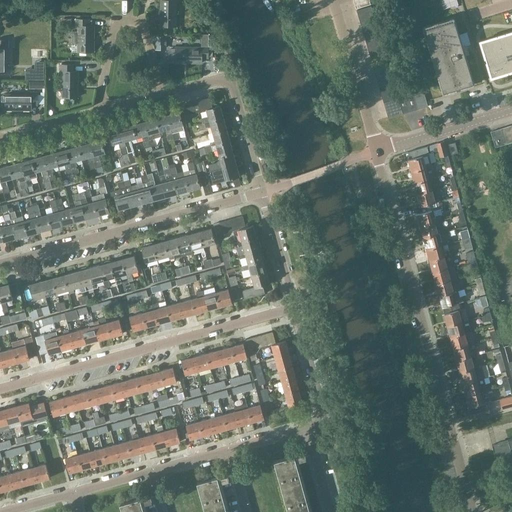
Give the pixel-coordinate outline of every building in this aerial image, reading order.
[(165,0),(160,0),(160,26),(176,26),(176,0),(178,0),(165,0)] [(353,0),(356,8),(370,4),(369,0),(353,0)] [(358,17),(373,13),(371,5),(356,10),(358,17)] [(361,25),(375,21),(373,13),(358,17),(361,25)] [(94,52),(94,26),(89,26),(89,19),(76,19),(76,26),(79,26),(79,32),(72,32),(72,43),(78,43),(78,52),(94,52)] [(453,20),(423,29),(443,92),(473,83),(464,55),(466,55),(463,47),(462,48),(453,20)] [(363,32),(377,28),(375,21),(361,25),(363,32)] [(365,40),(380,36),(377,28),(363,32),(365,40)] [(511,31),(480,41),(491,77),(511,70),(511,31)] [(367,48),(382,43),(380,36),(365,40),(367,48)] [(295,42),(281,49),(298,87),(313,80),(295,42)] [(370,56),(384,51),(382,43),(367,48),(370,56)] [(208,58),(208,45),(201,45),(201,47),(175,47),(175,62),(201,63),(201,58),(208,58)] [(372,63),(386,59),(384,51),(370,56),(372,63)] [(374,72),(389,67),(386,59),(372,63),(374,72)] [(78,97),(78,71),(73,71),(73,65),(60,64),(60,71),(63,71),(62,97),(78,97)] [(377,79),(391,75),(389,67),(374,72),(377,79)] [(379,86),(393,82),(391,75),(377,79),(379,86)] [(381,94),(395,90),(393,82),(379,86),(381,94)] [(417,108),(427,105),(422,89),(413,92),(417,108)] [(383,101),(398,97),(395,90),(381,94),(383,101)] [(38,105),(38,92),(31,92),(31,95),(5,94),(5,110),(31,110),(32,105),(38,105)] [(402,113),(417,108),(413,92),(398,97),(402,113)] [(206,110),(212,108),(209,97),(203,99),(206,110)] [(388,117),(402,113),(398,97),(383,101),(388,117)] [(202,111),(206,110),(203,99),(197,100),(200,111),(202,111)] [(201,112),(200,111),(197,100),(192,102),(195,113),(200,111),(200,113),(201,112)] [(189,114),(195,113),(192,102),(186,104),(189,114)] [(183,116),(189,114),(186,104),(180,105),(183,116)] [(202,123),(223,117),(220,106),(212,108),(206,110),(208,116),(200,118),(202,123)] [(184,130),(182,125),(179,112),(167,115),(170,128),(174,140),(180,138),(178,131),(184,130)] [(174,140),(170,128),(167,115),(155,118),(159,131),(165,130),(166,134),(168,141),(174,140)] [(212,133),(226,129),(223,117),(202,123),(197,124),(199,130),(211,127),(212,133)] [(155,118),(144,122),(151,146),(157,145),(155,138),(161,136),(159,131),(155,118)] [(144,122),(132,125),(136,138),(142,136),(145,148),(151,146),(144,122)] [(130,139),(136,138),(132,125),(121,128),(124,141),(130,163),(136,162),(130,139)] [(511,125),(501,128),(506,144),(511,142),(511,125)] [(130,163),(124,141),(121,128),(109,131),(113,144),(119,142),(120,147),(122,154),(118,158),(121,166),(130,163)] [(495,148),(506,144),(501,128),(490,132),(490,133),(495,148)] [(216,144),(229,140),(226,129),(212,133),(207,134),(209,140),(202,142),(204,148),(211,146),(216,144)] [(101,139),(89,143),(92,156),(94,161),(96,168),(98,175),(101,174),(101,173),(103,172),(102,166),(98,154),(105,152),(101,139)] [(219,156),(232,152),(229,140),(216,144),(219,156)] [(444,162),(449,161),(444,141),(437,143),(440,157),(442,156),(444,162)] [(451,155),(458,153),(455,142),(448,144),(451,155)] [(94,161),(92,156),(89,143),(77,146),(81,159),(87,157),(90,169),(96,168),(94,161)] [(75,161),(81,159),(77,146),(65,149),(69,162),(70,167),(72,174),(78,173),(76,166),(75,166),(75,165),(76,164),(75,161)] [(408,172),(432,165),(427,147),(408,152),(410,159),(407,160),(408,160),(411,171),(408,171),(408,172)] [(70,167),(69,162),(65,149),(54,152),(57,165),(63,164),(67,176),(72,174),(70,167)] [(54,152),(42,156),(49,181),(50,180),(55,179),(53,172),(52,167),(57,165),(54,152)] [(217,163),(209,165),(210,171),(236,164),(232,152),(219,156),(220,159),(217,163)] [(42,156),(30,159),(34,172),(35,172),(41,170),(42,175),(43,182),(46,190),(52,189),(50,180),(49,181),(42,156)] [(35,172),(34,172),(30,159),(19,162),(23,175),(24,180),(28,195),(29,195),(27,187),(31,186),(30,179),(36,177),(35,172)] [(188,191),(200,188),(196,173),(195,173),(194,168),(192,161),(187,163),(189,170),(182,171),(182,172),(184,177),(188,191)] [(24,180),(23,175),(19,162),(7,165),(11,178),(17,177),(18,182),(20,189),(21,188),(23,196),(28,195),(24,180)] [(212,176),(224,173),(225,179),(239,175),(236,164),(210,171),(212,176)] [(5,180),(11,178),(7,165),(0,167),(0,184),(1,189),(3,193),(8,192),(5,180)] [(435,177),(432,165),(408,172),(411,171),(414,182),(411,183),(412,183),(435,177)] [(169,168),(176,194),(188,191),(184,177),(182,172),(177,173),(175,166),(169,168)] [(161,183),(165,197),(176,194),(169,168),(163,169),(167,181),(161,183)] [(130,186),(128,179),(126,172),(121,174),(123,181),(125,188),(126,193),(130,207),(142,204),(136,185),(131,186),(130,186)] [(201,179),(202,186),(209,184),(208,178),(206,172),(199,174),(201,179)] [(148,181),(153,200),(165,197),(161,183),(154,185),(153,181),(154,180),(152,173),(146,174),(148,181)] [(136,185),(142,204),(153,200),(148,181),(146,174),(140,176),(142,183),(136,185)] [(428,179),(433,178),(435,177),(412,183),(412,184),(414,183),(417,194),(415,195),(438,189),(436,183),(430,185),(428,179)] [(126,193),(125,188),(123,181),(117,182),(119,189),(120,194),(114,196),(118,210),(130,207),(126,193)] [(103,194),(107,193),(105,186),(99,187),(101,194),(91,196),(93,202),(97,216),(108,213),(103,194)] [(439,201),(436,190),(438,189),(415,195),(417,195),(420,206),(418,206),(439,201)] [(84,192),(78,193),(80,200),(85,219),(97,216),(93,202),(87,203),(84,192)] [(74,222),(85,219),(80,200),(78,193),(72,195),(74,202),(76,206),(70,208),(74,222)] [(57,207),(62,225),(74,222),(70,208),(64,210),(63,205),(61,198),(55,200),(57,207)] [(46,215),(50,229),(62,225),(57,207),(55,200),(49,201),(53,213),(46,215)] [(441,214),(440,209),(438,202),(439,201),(418,206),(418,207),(421,206),(423,212),(416,214),(417,214),(420,225),(418,226),(441,220),(440,214),(441,214)] [(34,213),(39,232),(50,229),(46,215),(41,216),(39,211),(38,204),(32,206),(34,213)] [(23,221),(27,235),(39,232),(34,213),(32,206),(26,207),(28,214),(29,219),(23,221)] [(22,216),(16,218),(14,211),(8,212),(10,219),(12,224),(16,238),(21,237),(22,238),(27,237),(27,235),(23,221),(22,216)] [(239,229),(245,227),(242,215),(236,217),(239,229)] [(233,230),(239,229),(236,217),(230,219),(233,230)] [(16,238),(12,224),(10,219),(4,221),(6,226),(0,227),(0,228),(4,241),(16,238)] [(228,232),(233,231),(233,230),(230,219),(224,220),(228,232)] [(224,233),(228,232),(224,220),(219,222),(222,234),(224,233)] [(444,231),(443,227),(441,220),(418,226),(418,227),(420,226),(423,237),(421,238),(444,231)] [(216,235),(222,234),(219,222),(213,224),(216,235)] [(241,241),(256,237),(253,225),(245,227),(239,229),(233,230),(233,231),(234,235),(239,234),(241,241)] [(203,246),(215,242),(211,227),(199,231),(203,246)] [(462,239),(470,237),(467,228),(460,231),(462,239)] [(192,249),(203,246),(199,231),(188,234),(192,249)] [(424,250),(447,243),(444,231),(421,238),(423,238),(426,249),(424,249),(424,250)] [(188,234),(176,237),(180,252),(181,256),(193,253),(192,249),(188,234)] [(176,237),(165,240),(169,255),(170,260),(174,258),(173,254),(180,252),(176,237)] [(259,242),(258,241),(256,237),(241,241),(244,253),(260,248),(259,248),(261,247),(259,242)] [(471,244),(470,237),(462,239),(464,246),(463,246),(464,249),(472,247),(471,244)] [(157,259),(169,255),(165,240),(153,244),(157,259)] [(157,259),(153,244),(151,242),(146,244),(146,245),(141,247),(145,262),(157,259)] [(442,252),(440,246),(447,244),(447,243),(424,250),(426,249),(429,260),(427,261),(449,255),(448,250),(442,252)] [(248,264),(263,260),(264,258),(262,254),(261,253),(260,248),(244,253),(241,254),(242,258),(246,257),(248,264)] [(471,262),(476,260),(474,254),(474,255),(473,251),(465,253),(468,263),(471,262)] [(140,263),(137,264),(134,255),(122,258),(128,281),(133,281),(131,272),(138,270),(138,269),(141,268),(140,263)] [(445,263),(444,257),(449,256),(449,255),(427,261),(429,261),(432,272),(430,272),(430,273),(453,266),(452,261),(445,263)] [(230,256),(223,258),(226,268),(231,267),(230,261),(231,261),(230,256)] [(128,282),(128,281),(122,258),(110,262),(115,277),(116,284),(121,283),(119,275),(126,274),(128,282)] [(251,276),(266,272),(263,260),(248,264),(242,266),(244,271),(249,269),(251,276)] [(107,279),(115,277),(110,262),(99,265),(105,287),(109,286),(107,279)] [(105,288),(105,287),(99,265),(87,268),(93,289),(97,288),(96,282),(103,280),(105,288)] [(177,276),(186,274),(184,266),(175,269),(177,276)] [(433,284),(457,278),(453,266),(430,273),(433,272),(435,283),(433,284)] [(87,268),(86,267),(81,268),(80,270),(76,271),(80,286),(81,292),(86,290),(85,285),(91,283),(93,289),(87,268)] [(219,268),(209,270),(211,277),(221,274),(219,268)] [(209,270),(199,273),(201,279),(211,277),(209,270)] [(73,288),(80,286),(76,271),(64,274),(68,290),(69,293),(74,292),(73,288)] [(266,272),(251,276),(254,287),(241,291),(244,299),(264,293),(262,285),(269,283),(266,272)] [(161,273),(151,276),(153,283),(163,280),(161,273)] [(57,293),(68,290),(64,274),(53,278),(57,293)] [(195,274),(184,277),(186,284),(196,281),(195,274)] [(184,277),(175,280),(176,286),(186,284),(184,277)] [(45,296),(57,293),(53,278),(41,281),(45,296)] [(451,286),(450,280),(457,278),(433,284),(433,285),(436,284),(439,295),(436,296),(460,289),(458,284),(451,286)] [(33,299),(45,296),(41,281),(29,284),(33,299)] [(170,281),(160,284),(162,290),(172,287),(170,281)] [(5,301),(12,299),(8,284),(0,285),(0,299),(3,309),(4,312),(8,311),(5,301)] [(160,284),(150,287),(152,293),(162,290),(160,284)] [(219,306),(231,303),(227,289),(215,292),(219,306)] [(231,291),(234,299),(241,297),(239,289),(231,291)] [(459,297),(457,291),(460,290),(460,289),(436,296),(439,295),(442,306),(439,307),(440,307),(463,301),(461,296),(459,297)] [(146,290),(136,293),(137,299),(147,296),(146,290)] [(197,297),(190,299),(195,313),(207,310),(203,295),(202,296),(201,290),(195,292),(197,297)] [(207,310),(219,306),(215,292),(203,295),(207,310)] [(136,293),(126,295),(128,301),(137,299),(136,293)] [(182,316),(195,313),(190,299),(178,302),(182,316)] [(102,309),(112,306),(110,300),(101,302),(102,309)] [(472,301),(474,309),(481,308),(479,300),(472,301)] [(456,303),(458,303),(463,302),(463,301),(440,307),(440,308),(442,307),(444,313),(441,314),(442,315),(442,314),(444,321),(446,320),(447,325),(445,326),(468,319),(465,308),(460,310),(460,309),(458,310),(456,303)] [(92,311),(102,309),(101,302),(91,305),(92,311)] [(170,320),(182,316),(178,302),(166,306),(170,320)] [(152,304),(158,323),(170,320),(166,306),(160,307),(159,303),(152,304)] [(141,312),(145,327),(158,323),(152,304),(147,306),(148,311),(141,312)] [(76,309),(78,315),(88,313),(86,306),(76,309)] [(68,318),(78,315),(76,309),(66,312),(68,318)] [(133,330),(145,327),(141,312),(129,316),(133,330)] [(52,316),(53,322),(63,319),(61,313),(52,316)] [(487,321),(492,320),(490,313),(485,315),(481,316),(482,322),(487,321)] [(43,325),(53,322),(52,316),(42,319),(43,325)] [(106,322),(110,336),(123,333),(119,319),(106,322)] [(471,331),(470,325),(468,319),(445,326),(447,326),(450,337),(447,337),(448,338),(471,331)] [(106,322),(99,324),(98,320),(93,322),(94,325),(94,326),(98,340),(110,336),(106,322)] [(17,323),(8,326),(9,332),(18,329),(17,323)] [(8,326),(0,327),(0,334),(9,332),(8,326)] [(86,343),(98,340),(94,326),(81,329),(86,343)] [(73,347),(86,343),(81,329),(69,332),(73,347)] [(271,344),(275,343),(272,331),(266,333),(270,344),(271,344)] [(451,349),(474,342),(471,331),(448,338),(450,337),(453,348),(451,349)] [(61,350),(73,347),(69,332),(57,336),(61,350)] [(264,346),(270,344),(266,333),(261,334),(264,346)] [(259,347),(264,346),(261,334),(256,336),(259,347)] [(48,354),(61,350),(57,336),(44,339),(48,354)] [(254,349),(259,347),(256,336),(250,338),(253,349),(254,349)] [(248,350),(253,349),(250,338),(245,339),(248,350)] [(19,342),(12,344),(13,348),(16,362),(29,359),(25,345),(24,340),(18,341),(19,342)] [(274,357),(289,353),(285,340),(275,343),(271,344),(274,357)] [(476,349),(474,343),(474,342),(451,349),(451,350),(453,349),(456,360),(454,360),(454,361),(477,354),(476,349)] [(234,361),(246,357),(242,343),(230,347),(234,361)] [(221,364),(234,361),(230,347),(217,350),(221,364)] [(4,365),(16,362),(13,348),(0,351),(4,365)] [(251,361),(252,360),(257,359),(254,349),(253,349),(248,350),(251,361)] [(209,367),(221,364),(217,350),(205,353),(209,367)] [(197,371),(209,367),(205,353),(193,357),(197,371)] [(278,369),(292,365),(289,353),(274,357),(278,369)] [(479,366),(475,355),(478,355),(477,354),(454,361),(456,360),(459,371),(457,372),(479,366)] [(184,374),(197,371),(193,357),(180,360),(184,374)] [(256,375),(262,373),(260,364),(253,365),(256,375)] [(281,381),(295,377),(292,365),(278,369),(281,381)] [(460,384),(484,377),(481,366),(479,367),(479,366),(457,372),(457,373),(460,372),(462,383),(460,384)] [(159,371),(163,385),(176,381),(172,367),(159,371)] [(156,387),(163,385),(159,371),(147,374),(151,388),(153,392),(157,391),(156,387)] [(265,383),(263,374),(262,373),(256,375),(259,385),(265,383)] [(139,392),(151,388),(147,374),(135,377),(139,392)] [(240,383),(250,380),(248,374),(238,377),(240,383)] [(126,395),(139,392),(135,377),(122,381),(126,395)] [(230,385),(240,383),(238,377),(229,379),(230,385)] [(295,377),(281,381),(285,394),(299,390),(295,377)] [(486,389),(483,378),(484,378),(484,377),(460,384),(461,384),(463,391),(464,390),(466,395),(463,395),(463,396),(486,389)] [(122,381),(110,384),(114,398),(126,395),(122,381)] [(215,390),(225,387),(224,381),(213,384),(215,390)] [(252,389),(251,383),(241,385),(243,392),(252,389)] [(110,384),(98,388),(102,402),(114,398),(110,384)] [(206,392),(215,390),(213,384),(204,386),(206,392)] [(232,394),(243,392),(241,385),(231,388),(232,394)] [(89,405),(102,402),(98,388),(85,391),(89,405)] [(191,396),(201,394),(199,388),(189,390),(191,396)] [(263,400),(269,398),(266,388),(260,390),(263,400)] [(486,389),(463,396),(466,395),(469,406),(467,407),(468,415),(468,414),(475,413),(476,413),(487,410),(485,403),(485,402),(485,400),(482,401),(480,392),(482,391),(487,390),(486,389)] [(217,392),(218,398),(228,396),(226,390),(217,392)] [(299,390),(285,394),(288,406),(302,402),(299,390)] [(77,409),(89,405),(85,391),(73,394),(77,409)] [(208,401),(218,398),(217,392),(206,395),(208,401)] [(65,412),(77,409),(73,394),(61,398),(65,412)] [(179,402),(178,399),(177,396),(167,399),(169,405),(179,402)] [(511,396),(500,399),(502,409),(511,405),(511,396)] [(192,399),(193,406),(203,403),(202,397),(192,399)] [(61,398),(48,401),(52,415),(65,412),(61,398)] [(265,410),(266,410),(271,408),(269,398),(263,400),(265,410)] [(159,408),(169,405),(167,399),(157,402),(159,408)] [(192,399),(182,402),(183,404),(184,408),(193,406),(192,399)] [(28,402),(16,406),(20,419),(19,420),(20,426),(34,422),(32,418),(46,414),(43,402),(29,406),(28,402)] [(144,412),(155,409),(153,403),(143,406),(144,412)] [(251,421),(263,418),(264,418),(260,404),(247,408),(251,421)] [(19,420),(20,419),(16,406),(4,409),(7,423),(19,420)] [(134,414),(144,412),(143,406),(133,408),(134,414)] [(170,408),(160,410),(162,417),(172,414),(170,408)] [(239,425),(251,421),(247,408),(235,411),(239,425)] [(120,418),(129,416),(128,410),(118,412),(120,418)] [(227,428),(239,425),(235,411),(223,414),(227,428)] [(110,421),(120,418),(118,412),(108,415),(110,421)] [(145,414),(147,421),(157,418),(155,412),(145,414)] [(137,423),(147,421),(145,414),(135,417),(137,423)] [(214,432),(227,428),(223,414),(210,418),(214,432)] [(95,425),(105,422),(103,416),(93,419),(95,425)] [(202,435),(214,432),(210,418),(198,421),(202,435)] [(85,428),(95,425),(93,419),(83,422),(85,428)] [(121,421),(123,427),(132,425),(130,419),(121,421)] [(112,430),(123,427),(121,421),(111,424),(112,430)] [(189,439),(202,435),(198,421),(185,425),(189,439)] [(70,432),(80,429),(79,423),(69,426),(70,432)] [(98,434),(108,431),(106,425),(97,428),(98,434)] [(69,426),(59,429),(60,435),(70,432),(69,426)] [(164,431),(167,445),(180,441),(176,427),(164,431)] [(88,437),(98,434),(97,428),(86,431),(88,437)] [(155,448),(167,445),(164,431),(151,434),(155,448)] [(72,435),(74,441),(83,438),(81,432),(72,435)] [(26,442),(36,439),(34,433),(24,435),(26,442)] [(143,452),(139,438),(138,434),(132,435),(133,439),(127,441),(131,455),(143,452)] [(143,452),(155,448),(151,434),(139,438),(143,452)] [(16,444),(26,442),(24,435),(14,438),(16,444)] [(63,444),(74,441),(72,435),(61,438),(63,444)] [(493,452),(495,461),(496,460),(496,459),(511,455),(511,437),(511,438),(507,439),(508,441),(491,445),(493,450),(493,452)] [(0,443),(1,448),(11,446),(9,440),(0,442),(0,443)] [(41,448),(39,442),(39,441),(29,444),(31,450),(41,448)] [(118,458),(131,455),(127,441),(114,444),(118,458)] [(106,462),(118,458),(114,444),(102,448),(106,462)] [(14,448),(16,454),(26,452),(24,445),(14,448)] [(6,457),(16,454),(14,448),(4,451),(6,457)] [(94,465),(106,462),(102,448),(90,451),(94,465)] [(82,469),(94,465),(90,451),(77,455),(82,469)] [(294,455),(274,460),(287,511),(309,511),(295,461),(306,458),(305,453),(294,456),(294,455)] [(69,472),(82,469),(77,455),(65,458),(69,472)] [(36,481),(49,477),(45,463),(33,467),(36,481)] [(24,484),(36,481),(33,467),(20,470),(24,484)] [(12,488),(24,484),(20,470),(8,474),(12,488)] [(0,490),(12,488),(8,474),(0,475),(0,490)] [(197,482),(204,511),(226,511),(218,482),(229,479),(227,474),(217,477),(217,476),(197,482)] [(119,503),(121,511),(143,511),(141,504),(151,501),(150,495),(140,498),(139,498),(119,503)]
